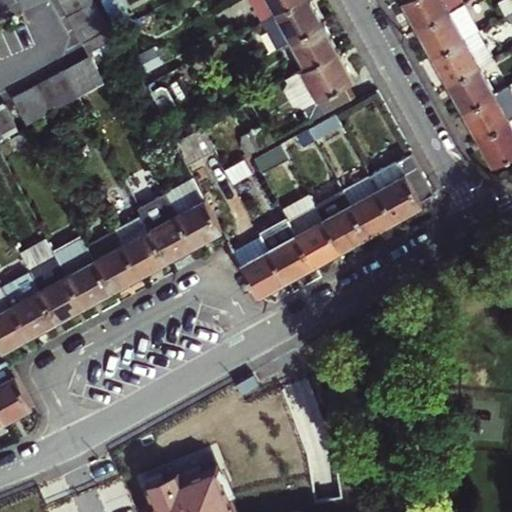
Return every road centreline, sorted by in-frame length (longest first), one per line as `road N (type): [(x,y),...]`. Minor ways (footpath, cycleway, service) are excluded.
road 1 (residential): [(0,475),(259,339)]
road 2 (residential): [(471,220),(352,0)]
road 3 (residential): [(471,220),(259,339)]
